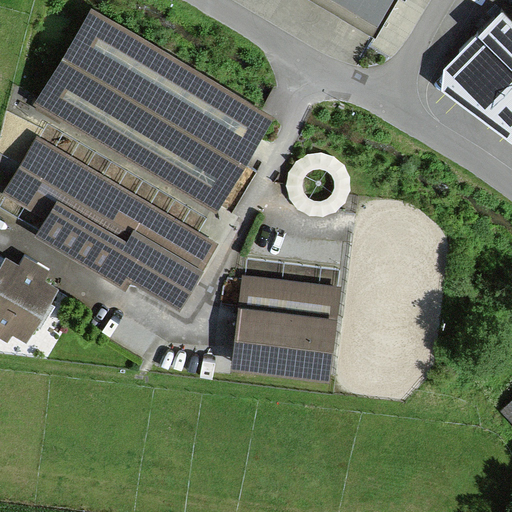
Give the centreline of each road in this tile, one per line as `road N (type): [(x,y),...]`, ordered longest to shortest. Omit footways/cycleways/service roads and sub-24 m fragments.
road 1 (residential): [(511,173),(472,134),(375,99),(211,0)]
road 2 (track): [(410,113),(453,0)]
